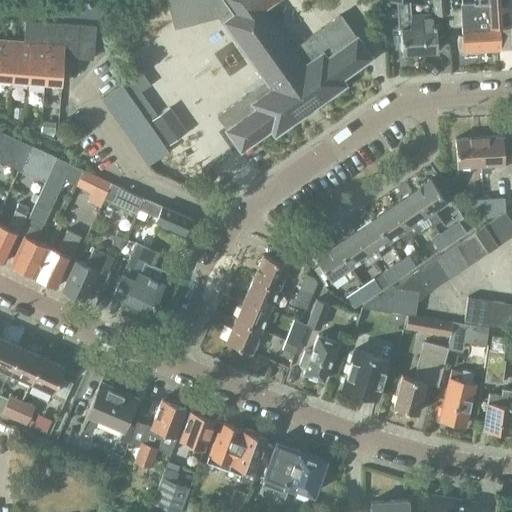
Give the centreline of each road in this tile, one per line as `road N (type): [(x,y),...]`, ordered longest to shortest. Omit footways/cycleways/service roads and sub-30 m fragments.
road 1 (residential): [(511,470),(365,442),(173,363)]
road 2 (residential): [(238,226),(314,242),(431,163),(431,93)]
road 3 (residential): [(238,226),(325,158),(431,93)]
road 4 (residential): [(238,226),(146,182),(79,95)]
road 5 (residential): [(173,363),(0,290)]
road 6 (residential): [(173,363),(238,226)]
